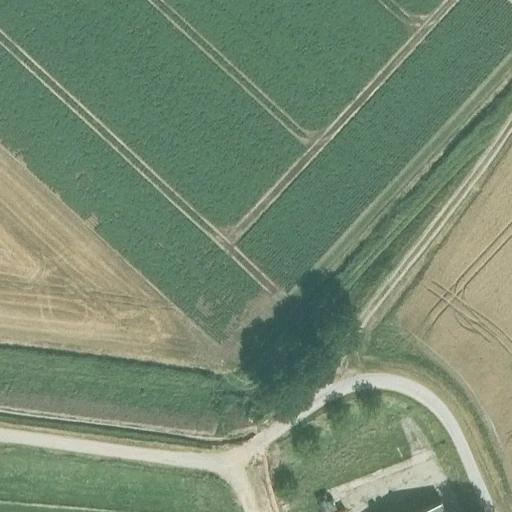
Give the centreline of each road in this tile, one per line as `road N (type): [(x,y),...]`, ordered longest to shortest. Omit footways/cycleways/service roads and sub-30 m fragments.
road 1 (unclassified): [(489,511),(446,414),(405,384),(342,386),(237,466),(0,434)]
road 2 (track): [(313,403),(395,277),(511,127)]
